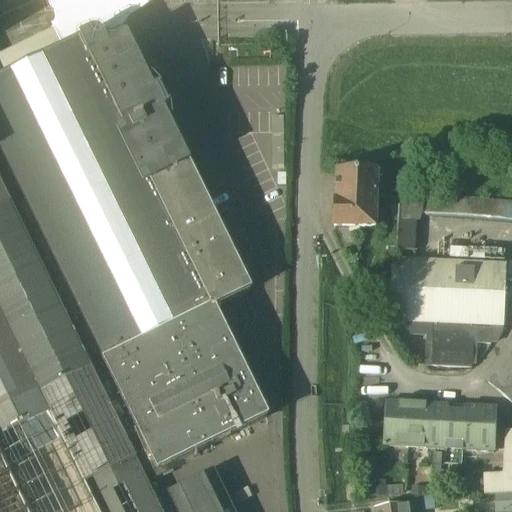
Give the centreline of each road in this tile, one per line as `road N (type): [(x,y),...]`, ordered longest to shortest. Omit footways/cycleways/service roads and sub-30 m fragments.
road 1 (residential): [(306,511),(300,414),(308,21)]
road 2 (unknown): [(304,241),(396,380),(457,390),(511,340)]
road 3 (unclassified): [(511,19),(308,21)]
